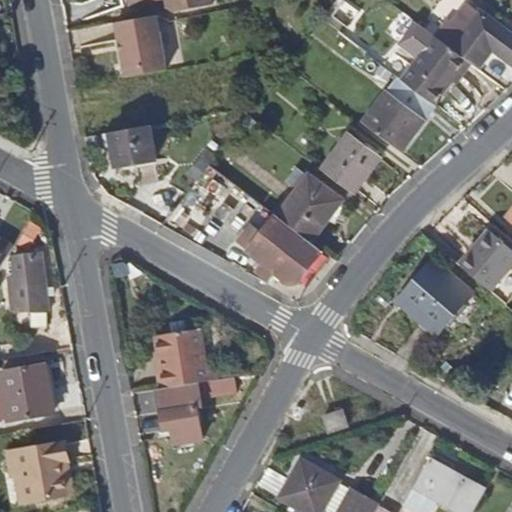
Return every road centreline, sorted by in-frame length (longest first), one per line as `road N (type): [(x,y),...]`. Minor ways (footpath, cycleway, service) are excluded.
road 1 (residential): [(72,203),(130,511)]
road 2 (residential): [(310,335),(416,204),(511,119)]
road 3 (residential): [(72,203),(310,335)]
road 4 (residential): [(511,449),(310,335)]
road 5 (residential): [(34,0),(72,203)]
road 6 (residential): [(213,511),(310,335)]
